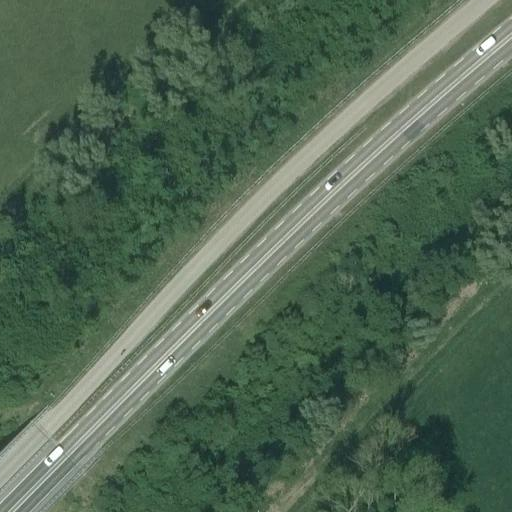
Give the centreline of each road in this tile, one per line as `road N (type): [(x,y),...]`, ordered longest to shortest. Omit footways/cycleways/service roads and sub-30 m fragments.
road 1 (primary): [(10,511),(411,113),(511,37)]
road 2 (unclassified): [(0,475),(345,122),(489,0)]
